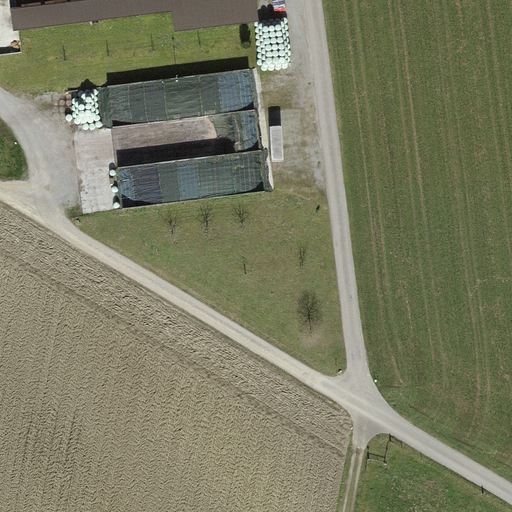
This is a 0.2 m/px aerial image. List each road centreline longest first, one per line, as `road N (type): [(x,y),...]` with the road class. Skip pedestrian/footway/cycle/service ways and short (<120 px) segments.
road 1 (track): [(0,178),(365,389)]
road 2 (track): [(318,0),(365,389)]
road 3 (track): [(365,389),(511,491)]
road 4 (track): [(365,389),(347,511)]
